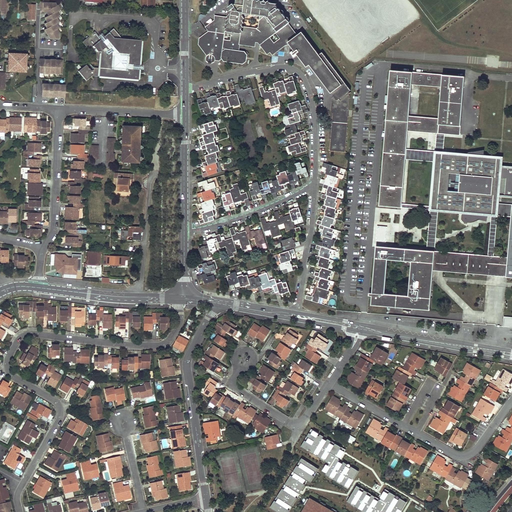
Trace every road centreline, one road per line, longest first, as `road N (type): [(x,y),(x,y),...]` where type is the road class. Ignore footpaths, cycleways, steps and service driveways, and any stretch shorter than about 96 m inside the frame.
road 1 (residential): [(19,511),(17,493),(60,415),(54,397),(8,369),(19,339),(33,333),(156,346),(178,326),(181,298)]
road 2 (residential): [(314,186),(314,112),(299,71),(280,66),(185,87)]
road 3 (residential): [(329,383),(464,456),(511,401)]
road 4 (residential): [(206,497),(186,360),(215,302)]
road 5 (tertiary): [(357,330),(511,358)]
road 6 (tertiary): [(511,351),(358,323)]
road 7 (residential): [(43,249),(55,238),(60,107)]
road 8 (tertiary): [(37,287),(181,298)]
road 9 (residential): [(329,383),(293,425),(235,388),(237,371)]
road 10 (residential): [(184,232),(314,186)]
road 11 (residential): [(295,315),(314,186)]
road 12 (residential): [(185,114),(60,107)]
